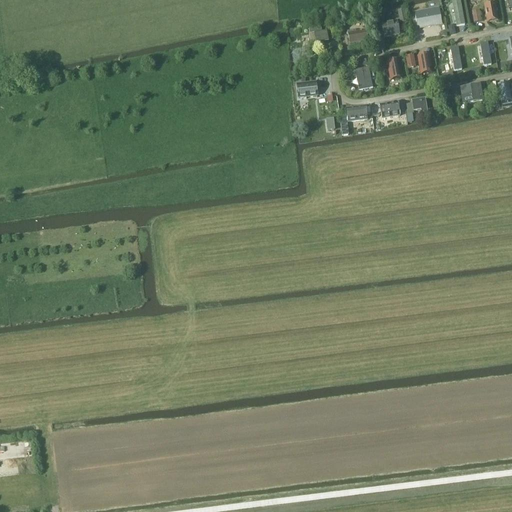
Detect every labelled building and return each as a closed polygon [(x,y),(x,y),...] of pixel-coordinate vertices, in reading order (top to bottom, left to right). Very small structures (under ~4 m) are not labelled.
[(456,27),(464,26),(460,2),(452,3),(456,27)] [(487,23),(497,21),(494,4),(484,6),(487,23)] [(439,9),(414,13),(417,30),(442,25),(441,19),(440,14),(439,9)] [(400,23),(406,22),(404,11),(398,13),(400,23)] [(384,39),(398,36),(395,25),(382,28),(384,39)] [(321,28),(308,30),(311,46),(328,42),(326,32),(322,33),(321,28)] [(350,45),(368,42),(366,32),(348,35),(350,45)] [(487,44),(480,45),(484,67),(491,66),(487,44)] [(458,49),(450,50),(454,72),(461,71),(458,49)] [(405,57),(408,70),(416,68),(414,56),(405,57)] [(421,75),(431,73),(428,56),(418,58),(421,75)] [(378,74),(384,73),(382,61),(376,62),(378,74)] [(398,62),(386,64),(387,68),(390,83),(401,81),(399,66),(398,62)] [(368,69),(355,71),(359,92),(372,89),(368,69)] [(316,83),(296,86),(298,101),(318,98),(316,83)] [(501,102),(511,101),(508,85),(498,87),(501,102)] [(479,87),(461,90),(462,93),(464,103),(464,106),(469,105),(475,105),(482,103),(481,100),(479,90),(479,87)] [(497,96),(491,97),(492,107),(499,106),(497,96)] [(425,99),(411,102),(413,113),(420,111),(421,115),(421,119),(428,118),(428,117),(433,116),(432,111),(427,111),(425,99)] [(398,104),(379,107),(380,111),(381,120),(400,117),(398,104)] [(365,107),(346,110),(347,124),(367,122),(365,107)] [(334,131),(333,120),(325,121),(327,132),(334,131)] [(0,480),(0,511),(21,511),(20,480),(0,480)]
